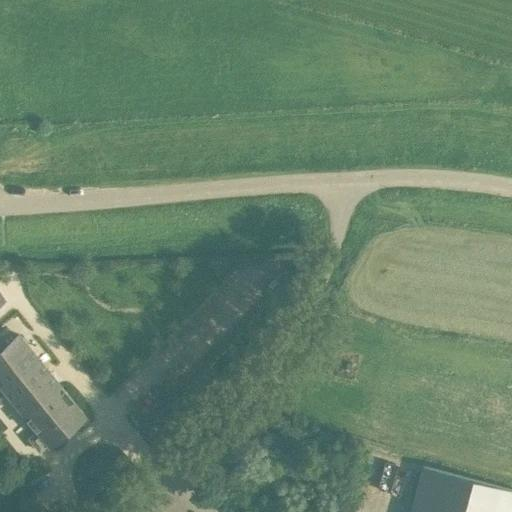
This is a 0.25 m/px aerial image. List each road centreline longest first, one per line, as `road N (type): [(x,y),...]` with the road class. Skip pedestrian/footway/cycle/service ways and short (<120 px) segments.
road 1 (unclassified): [(120,511),(303,315),(334,249),(340,181)]
road 2 (unclassified): [(0,210),(340,181)]
road 3 (unclassified): [(340,181),(511,188)]
